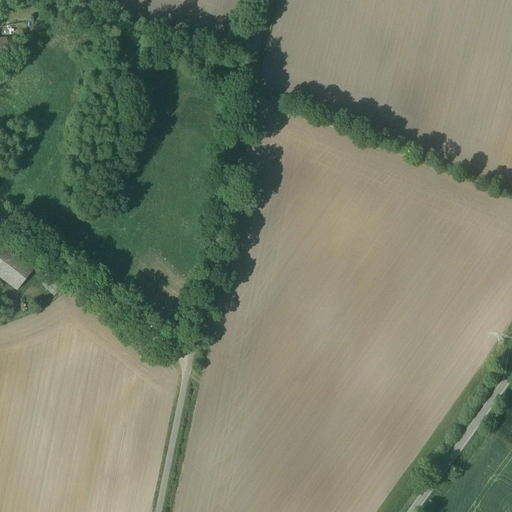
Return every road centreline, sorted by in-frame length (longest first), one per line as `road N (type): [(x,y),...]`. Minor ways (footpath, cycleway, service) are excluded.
road 1 (unclassified): [(187,355),(265,0)]
road 2 (unclassified): [(0,215),(187,355)]
road 3 (unclassified): [(511,373),(412,511)]
road 4 (unclassified): [(156,511),(187,355)]
